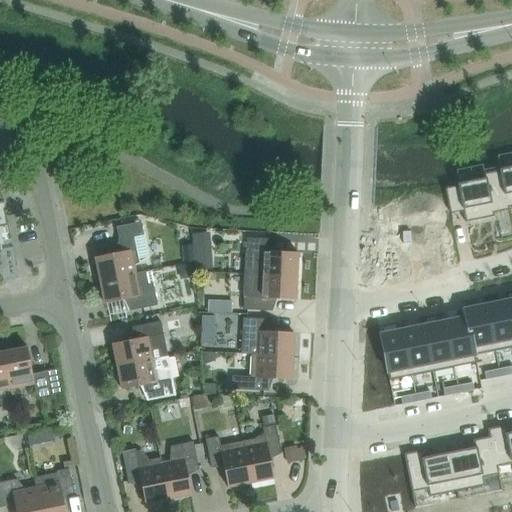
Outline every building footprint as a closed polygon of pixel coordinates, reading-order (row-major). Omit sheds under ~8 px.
[(511,166),(499,169),(507,210),(508,210),(508,208),(511,206),(511,166)] [(457,186),(445,189),(450,213),(462,211),(464,222),(493,217),(493,213),(507,210),(499,169),(498,170),(498,171),(482,174),(483,179),(457,184),(457,186)] [(116,227),(121,252),(95,257),(99,280),(134,273),(133,265),(138,262),(148,259),(140,222),(116,227)] [(194,251),(207,250),(206,233),(193,234),(194,251)] [(275,239),(246,238),(244,274),(296,276),(297,253),(275,252),(275,239)] [(192,243),(182,244),(183,261),(193,260),(192,243)] [(157,305),(153,283),(150,271),(135,275),(134,273),(99,280),(104,303),(126,299),(128,311),(157,305)] [(295,300),(296,276),(244,274),(243,310),(272,311),(272,299),(295,300)] [(216,300),(216,311),(231,312),(231,300),(216,300)] [(511,329),(506,301),(485,305),(494,351),(511,347),(511,329)] [(485,305),(463,309),(464,317),(465,317),(473,355),(474,355),(494,351),(485,305)] [(202,315),(202,327),(214,328),(215,315),(202,315)] [(464,317),(443,321),(452,368),(476,363),(474,355),(473,355),(465,317),(464,317)] [(242,318),(241,341),(241,355),(250,355),(250,354),(292,356),(293,333),(271,332),(271,319),(242,318)] [(443,321),(422,325),(431,372),(452,368),(443,321)] [(167,357),(165,344),(161,322),(131,328),(134,339),(112,344),(117,367),(167,357)] [(422,325),(401,330),(410,376),(431,372),(422,325)] [(401,330),(379,334),(389,380),(410,376),(401,330)] [(26,347),(3,352),(11,389),(33,384),(36,398),(60,393),(55,369),(32,374),(26,347)] [(0,404),(1,405),(0,401),(0,390),(11,389),(3,352),(0,352),(0,404)] [(291,380),(292,356),(250,354),(250,355),(249,378),(231,377),(231,389),(268,391),(268,379),(291,380)] [(117,367),(121,390),(147,384),(150,400),(175,395),(167,357),(117,367)] [(511,366),(498,369),(500,377),(511,374),(511,366)] [(498,369),(484,373),(485,380),(500,377),(498,369)] [(472,383),(457,386),(459,394),(473,391),(472,383)] [(205,395),(215,396),(216,386),(205,386),(205,395)] [(457,386),(442,389),(444,397),(459,394),(457,386)] [(429,391),(414,394),(416,402),(431,399),(429,391)] [(414,394),(400,397),(401,405),(416,402),(414,394)] [(203,395),(190,398),(192,408),(192,411),(205,409),(203,395)] [(190,398),(177,400),(179,411),(192,408),(190,398)] [(268,456),(281,454),(275,425),(262,428),(264,437),(242,442),(250,483),(273,478),(268,456)] [(505,426),(487,429),(497,475),(498,475),(497,467),(510,464),(511,472),(511,471),(511,431),(506,433),(505,426)] [(474,448),(449,453),(456,491),(484,486),(482,478),(497,475),(487,429),(488,437),(472,440),(474,448)] [(39,444),(37,433),(27,435),(29,446),(39,444)] [(250,483),(242,442),(220,446),(218,436),(205,439),(210,468),(222,465),(227,487),(250,483)] [(169,462),(160,464),(168,499),(191,495),(186,473),(198,470),(193,442),(170,446),(169,462)] [(296,447),(283,449),(286,464),(305,460),(303,448),(297,449),(296,447)] [(160,464),(159,459),(149,461),(140,451),(135,452),(135,449),(121,452),(128,484),(140,482),(144,504),(168,499),(160,464)] [(421,450),(403,454),(411,492),(427,489),(428,497),(456,491),(449,453),(423,458),(421,450)] [(33,479),(35,487),(39,511),(64,511),(61,495),(73,493),(68,469),(56,471),(56,474),(33,479)] [(16,479),(0,482),(0,495),(2,507),(14,505),(15,511),(39,511),(35,487),(24,490),(24,488),(16,479)]
